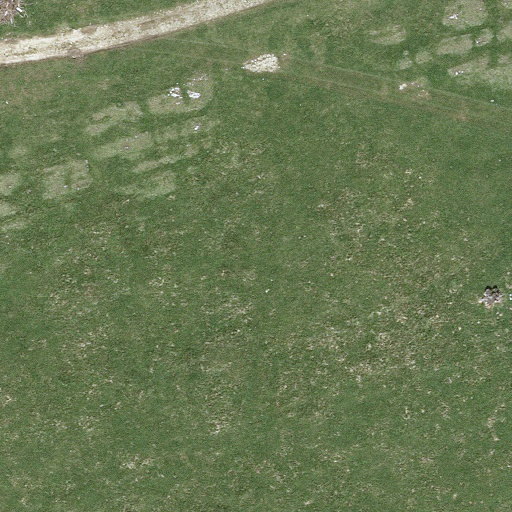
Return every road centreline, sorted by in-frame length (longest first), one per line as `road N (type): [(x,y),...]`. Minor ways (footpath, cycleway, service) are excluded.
road 1 (track): [(133,30),(511,134)]
road 2 (track): [(0,53),(133,30),(235,0)]
